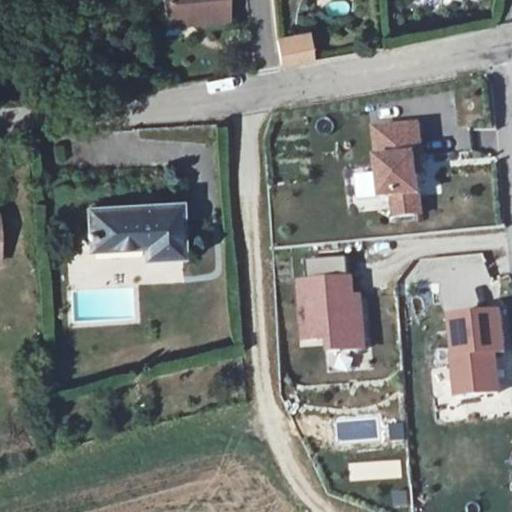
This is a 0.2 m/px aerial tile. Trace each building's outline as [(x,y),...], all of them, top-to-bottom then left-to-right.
[(159,0),(162,28),(223,21),(220,0),(159,0)] [(306,35),(276,38),(279,65),(309,61),(306,35)] [(421,175),(420,161),(419,158),(426,158),(423,127),(379,131),(385,200),(395,199),(397,219),(425,216),(421,175)] [(353,179),(356,211),(385,209),(383,177),(353,179)] [(184,202),(90,210),(93,252),(146,248),(147,266),(189,263),(184,202)] [(299,287),(304,344),(329,342),(330,352),(364,349),(359,299),(350,300),(348,281),(346,261),(305,265),(307,286),(299,287)] [(359,299),(358,280),(348,281),(350,300),(359,299)] [(454,321),(459,360),(456,360),(460,400),(502,396),(498,357),(508,356),(503,315),(454,321)]
